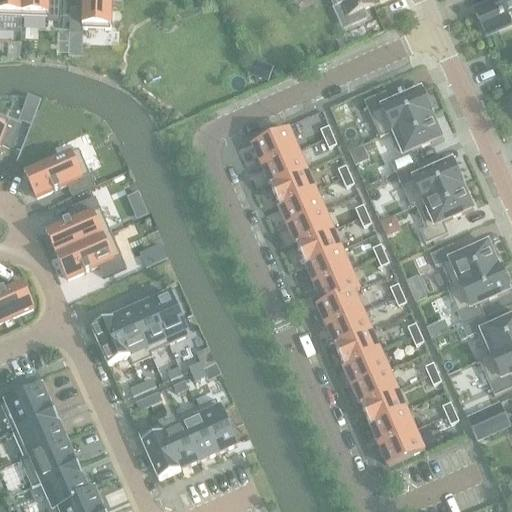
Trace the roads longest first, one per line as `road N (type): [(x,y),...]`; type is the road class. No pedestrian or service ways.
road 1 (residential): [(364,511),(210,159),(213,140),(226,130),(438,34)]
road 2 (residential): [(148,511),(62,327)]
road 3 (residential): [(511,197),(438,34)]
